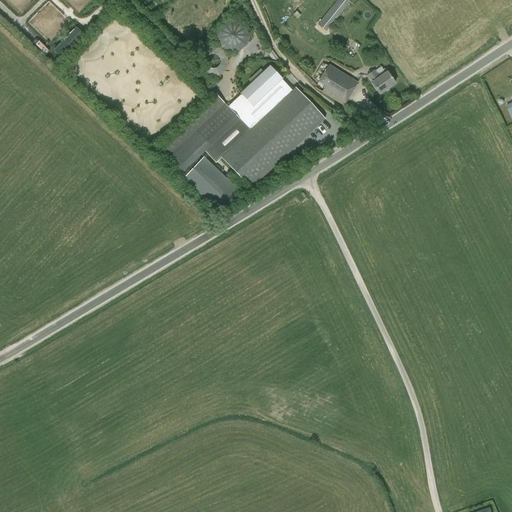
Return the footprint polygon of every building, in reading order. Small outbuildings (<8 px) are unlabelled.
[(318,25),(326,32),(330,27),(330,28),(350,3),(347,0),(337,0),(321,21),(318,25)] [(22,25),(40,8),(35,3),(17,20),(22,25)] [(226,20),(217,44),(242,55),(252,30),(226,20)] [(77,26),(54,50),(62,57),(84,33),(77,26)] [(228,74),(228,57),(214,56),(214,69),(211,68),(210,74),(228,74)] [(270,66),(242,93),(253,105),(281,78),(270,66)] [(343,106),(357,84),(328,66),(318,82),(326,87),(322,93),(343,106)] [(374,71),(367,76),(371,83),(379,95),(395,84),(387,72),(378,78),(374,71)] [(250,131),(221,158),(250,189),(324,119),(295,88),(250,131)] [(221,158),(250,131),(218,97),(160,151),(181,174),(204,152),(215,163),(221,158)]
